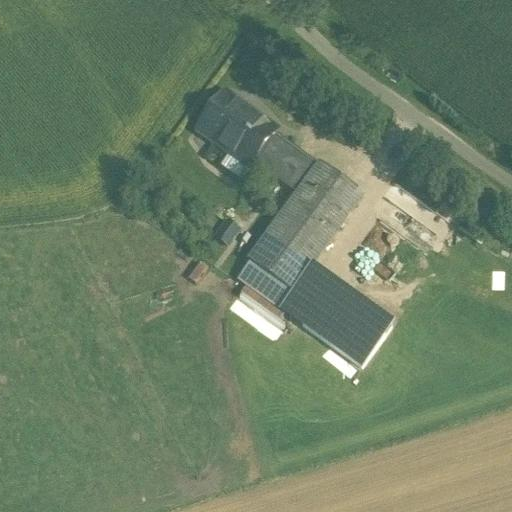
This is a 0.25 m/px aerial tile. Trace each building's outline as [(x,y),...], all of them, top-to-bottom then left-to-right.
[(271,136),(218,96),(188,135),(242,175),(271,136)] [(269,143),(250,170),(286,197),(307,168),(269,143)] [(284,301),(356,205),(307,168),(239,267),(284,301)] [(410,212),(418,200),(400,188),(392,200),(410,212)] [(231,224),(221,240),(231,246),(241,230),(231,224)] [(240,251),(252,235),(244,229),(232,246),(240,251)]
